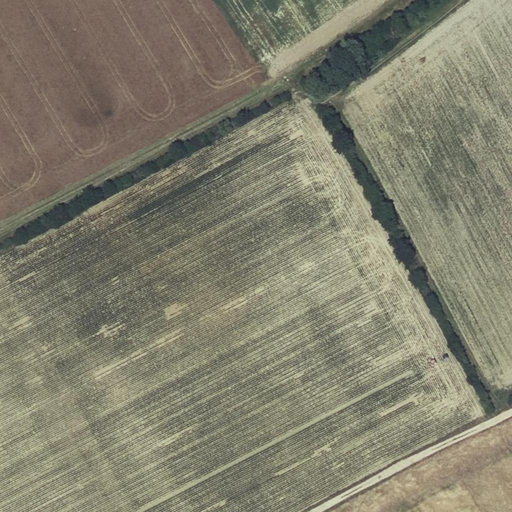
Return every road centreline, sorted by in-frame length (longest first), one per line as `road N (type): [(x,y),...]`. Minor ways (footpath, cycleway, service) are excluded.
road 1 (track): [(0,236),(276,89),(402,0)]
road 2 (track): [(312,511),(511,408)]
